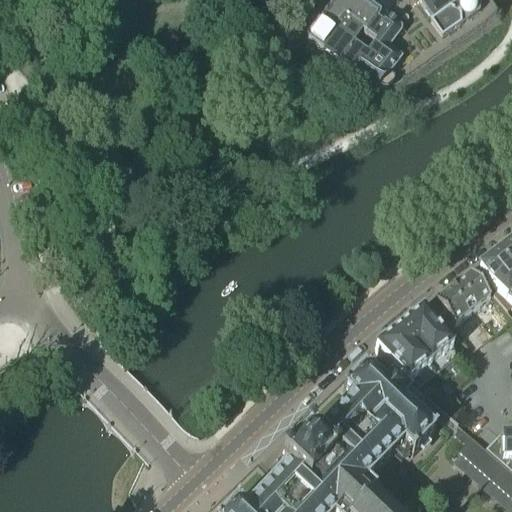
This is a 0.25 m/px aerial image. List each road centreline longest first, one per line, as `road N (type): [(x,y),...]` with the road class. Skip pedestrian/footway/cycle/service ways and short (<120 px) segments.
road 1 (tertiary): [(194,483),(405,289)]
road 2 (residential): [(405,289),(501,401)]
road 3 (unclassified): [(194,483),(97,387)]
road 4 (tertiary): [(405,289),(511,206)]
